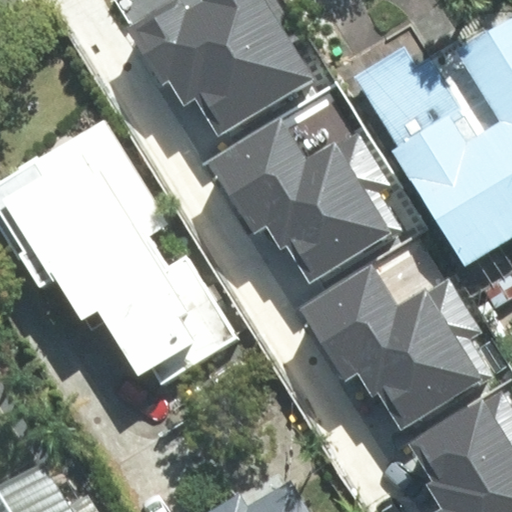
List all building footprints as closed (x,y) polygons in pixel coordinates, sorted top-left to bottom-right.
[(511,14),(503,0),(481,0),(423,35),(343,83),(484,319),(511,301),(511,273),(499,251),(511,242),(511,14)] [(166,229),(97,126),(0,190),(0,239),(39,298),(51,291),(79,333),(92,325),(133,387),(149,376),(157,387),(232,337),(182,263),(164,276),(143,244),(166,229)] [(244,172),(181,213),(358,486),(406,455),(364,389),(417,355),(404,335),(414,328),(345,222),(297,253),(244,172)] [(90,511),(56,458),(0,494),(0,511),(90,511)] [(304,511),(287,484),(241,511),(237,511),(230,499),(208,511),(304,511)]
